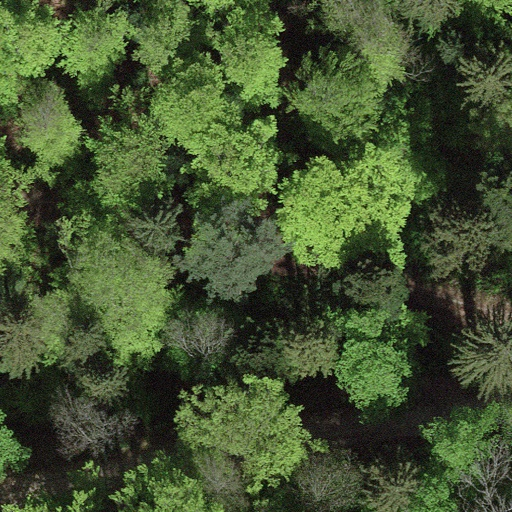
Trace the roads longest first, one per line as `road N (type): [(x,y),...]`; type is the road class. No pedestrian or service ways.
road 1 (track): [(0,200),(138,225),(511,321)]
road 2 (track): [(0,497),(355,428),(511,410)]
